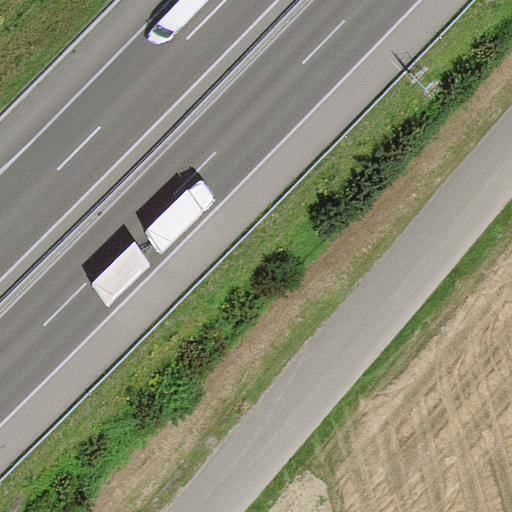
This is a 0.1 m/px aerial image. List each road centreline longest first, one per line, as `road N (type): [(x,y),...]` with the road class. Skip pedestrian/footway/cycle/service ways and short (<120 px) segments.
road 1 (motorway): [(0,368),(364,0)]
road 2 (unclassified): [(511,148),(204,511)]
road 3 (motorway): [(225,0),(0,227)]
